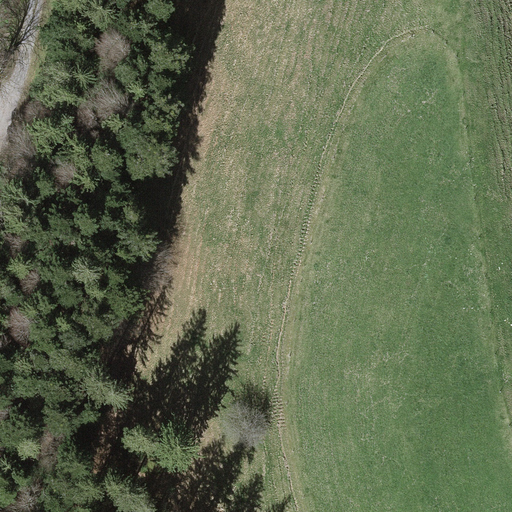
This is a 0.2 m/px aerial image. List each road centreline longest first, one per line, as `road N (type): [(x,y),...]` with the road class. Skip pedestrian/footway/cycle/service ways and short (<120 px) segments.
road 1 (track): [(511,424),(485,330),(441,0)]
road 2 (track): [(104,511),(102,461),(128,383)]
